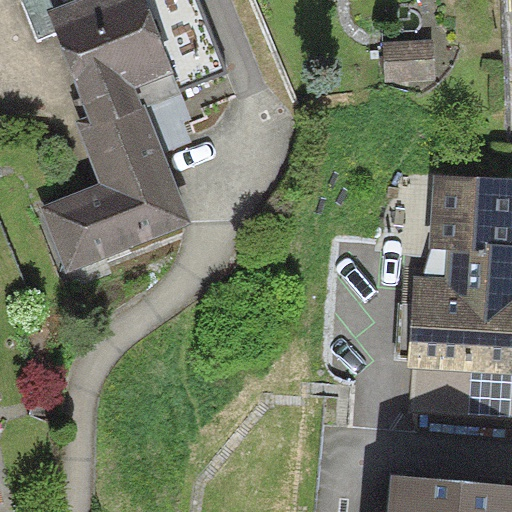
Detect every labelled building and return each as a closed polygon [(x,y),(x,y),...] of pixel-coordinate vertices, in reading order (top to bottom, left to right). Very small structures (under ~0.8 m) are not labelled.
[(93,203),(30,233),(58,293),(187,234),(124,101),(164,83),(125,0),(44,0),(6,18),(56,125),(93,203)] [(432,41),(385,43),(386,86),(433,84),(432,41)] [(448,279),(405,277),(401,371),(416,372),(511,376),(511,175),(437,173),(433,249),(450,250),(448,279)] [(511,376),(416,372),(413,417),(511,421),(511,376)] [(511,511),(511,483),(404,474),(401,511),(386,509),(385,511),(511,511)]
